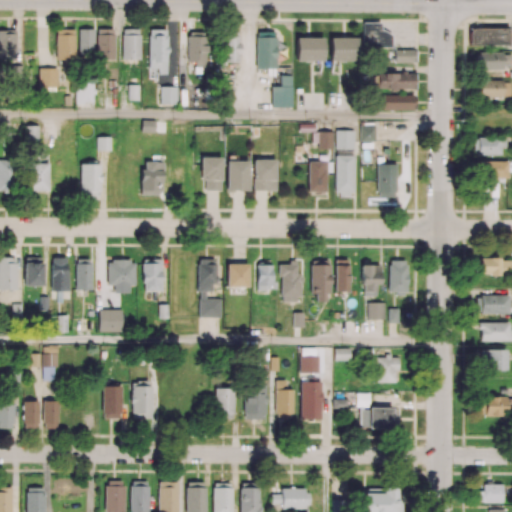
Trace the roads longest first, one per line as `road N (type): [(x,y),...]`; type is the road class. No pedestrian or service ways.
road 1 (residential): [(511,456),(0,453)]
road 2 (residential): [(511,229),(0,226)]
road 3 (tertiary): [(443,3),(440,511)]
road 4 (tertiary): [(511,3),(119,0)]
